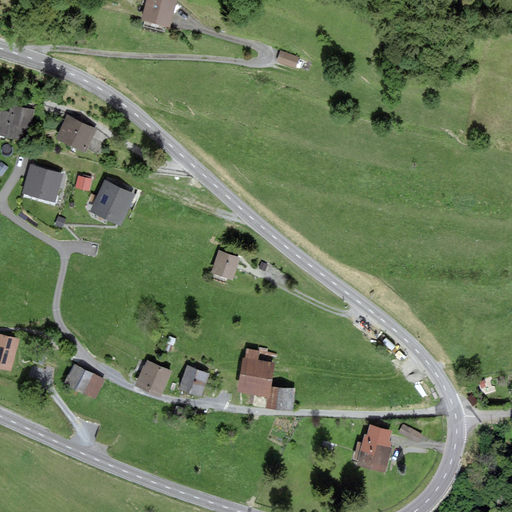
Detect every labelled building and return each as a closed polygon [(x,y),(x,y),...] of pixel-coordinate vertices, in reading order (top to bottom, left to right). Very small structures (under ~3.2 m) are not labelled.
[(174,0),(147,0),(143,16),(172,24),(178,1),(174,0)] [(281,50),(277,61),(296,68),(300,57),(281,50)] [(0,132),(28,138),(33,111),(11,107),(9,114),(0,112),(0,132)] [(67,116),(57,136),(85,150),(95,129),(67,116)] [(61,174),(32,166),(24,192),(53,200),(61,174)] [(91,179),(79,177),(77,186),(89,189),(91,179)] [(134,193),(105,181),(92,210),(121,223),(134,193)] [(219,252),(212,274),(233,280),(240,258),(219,252)] [(0,369),(10,371),(18,339),(0,335),(0,369)] [(259,351),(246,349),(245,358),(241,357),(236,391),(269,396),(273,363),(257,361),(259,351)] [(171,371),(148,360),(137,383),(160,394),(171,371)] [(76,366),(67,383),(96,398),(104,381),(76,366)] [(189,366),(181,390),(202,397),(210,373),(189,366)] [(272,388),(270,408),(293,410),(295,390),(272,388)] [(403,420),(399,430),(419,439),(423,430),(403,420)] [(390,430),(370,425),(367,434),(365,433),(356,465),(385,472),(392,447),(390,447),(391,441),(387,440),(390,430)]
